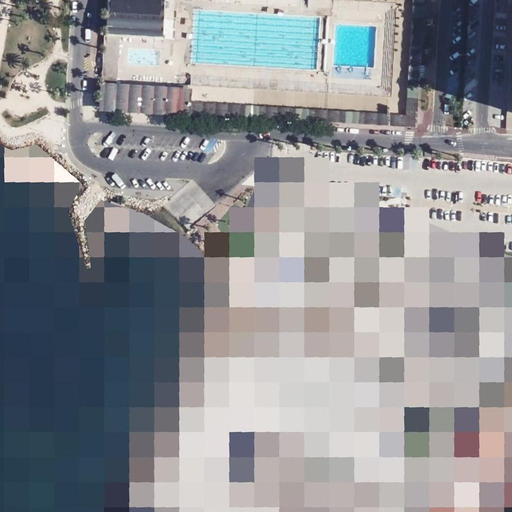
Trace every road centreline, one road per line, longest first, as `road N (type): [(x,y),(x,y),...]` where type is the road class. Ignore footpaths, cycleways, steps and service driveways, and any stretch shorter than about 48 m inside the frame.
road 1 (residential): [(438,142),(74,127)]
road 2 (residential): [(447,0),(438,142)]
road 3 (residential): [(80,0),(74,127)]
